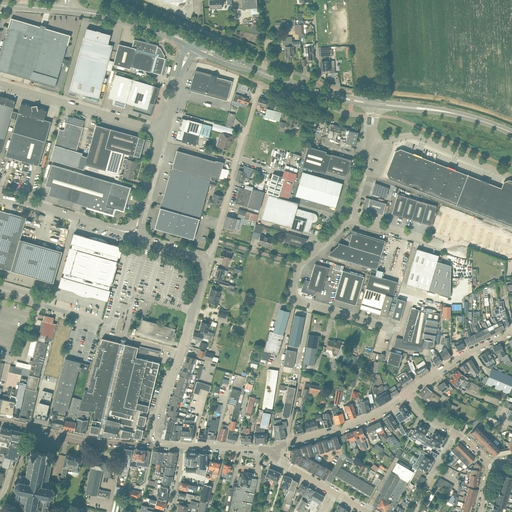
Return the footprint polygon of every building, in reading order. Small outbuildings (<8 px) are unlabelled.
[(216,0),(210,0),(210,8),(214,8),(214,9),(222,9),(221,0),(216,0)] [(256,0),(241,0),(242,9),(241,9),(246,9),(258,8),(257,8),(256,0)] [(55,87),(58,78),(70,36),(45,28),(46,27),(47,27),(46,27),(44,27),(42,26),(40,25),(40,26),(40,27),(13,19),(10,28),(8,27),(0,55),(0,70),(30,80),(55,87)] [(87,28),(82,44),(70,91),(99,99),(113,46),(108,44),(111,35),(87,28)] [(136,49),(131,67),(161,75),(166,59),(163,58),(163,56),(159,49),(157,48),(158,45),(134,39),(132,48),(135,49),(136,49)] [(119,44),(113,65),(130,69),(131,67),(135,49),(132,48),(119,44)] [(305,48),(306,55),(306,60),(314,59),(313,47),(305,48)] [(331,61),(321,62),(322,71),(326,70),(326,73),(335,73),(334,67),(332,67),(331,61)] [(227,101),(230,90),(232,81),(222,78),(222,77),(195,70),(190,90),(227,101)] [(110,93),(108,98),(114,99),(112,104),(116,105),(118,105),(118,106),(125,108),(126,103),(133,80),(116,75),(110,93)] [(133,80),(126,103),(134,106),(132,110),(147,115),(151,116),(154,104),(155,104),(154,104),(156,97),(157,97),(156,97),(159,88),(160,88),(154,86),(149,85),(133,80)] [(247,105),(250,99),(235,94),(232,104),(240,106),(240,105),(241,105),(243,104),(247,105)] [(0,95),(0,153),(10,118),(12,111),(16,100),(0,95)] [(267,109),(265,117),(279,121),(280,117),(282,118),(284,109),(282,108),(270,102),(270,101),(259,98),(257,105),(265,107),(265,108),(267,109)] [(29,135),(46,140),(51,122),(44,120),(47,111),(37,108),(37,105),(31,106),(21,103),(18,113),(12,111),(10,118),(16,120),(13,130),(29,135)] [(235,114),(229,113),(226,126),(232,127),(235,114)] [(179,129),(175,140),(181,142),(191,145),(196,146),(197,140),(198,137),(208,140),(211,130),(213,122),(186,115),(183,114),(181,118),(179,129)] [(64,130),(59,129),(50,160),(84,169),(87,156),(82,155),(82,153),(76,151),(83,127),(84,121),(81,120),(82,120),(76,118),(75,119),(68,117),(64,130)] [(331,124),(330,129),(327,138),(341,141),(340,146),(350,149),(352,144),(355,145),(358,132),(349,130),(350,129),(331,124)] [(111,129),(109,134),(105,148),(134,156),(134,155),(139,157),(144,139),(139,138),(139,137),(111,129)] [(29,135),(13,130),(6,156),(22,161),(29,135)] [(217,147),(225,149),(228,150),(230,142),(232,142),(234,136),(221,133),(217,147)] [(46,140),(29,135),(22,161),(38,166),(46,140)] [(325,173),(326,171),(346,177),(351,160),(331,154),(331,155),(326,153),(326,152),(308,146),(302,167),(325,173)] [(385,177),(439,198),(451,168),(434,162),(435,161),(434,161),(434,162),(406,151),(407,150),(406,150),(406,151),(400,149),(400,148),(400,149),(395,151),(395,150),(394,150),(395,151),(393,157),(392,157),(392,158),(386,173),(385,177)] [(187,188),(196,156),(177,151),(171,169),(174,170),(172,174),(170,174),(167,184),(162,203),(164,204),(163,208),(180,213),(187,188)] [(216,161),(196,156),(187,188),(180,213),(200,219),(201,213),(209,185),(212,176),(216,177),(219,178),(222,168),(214,166),(216,161)] [(119,177),(118,180),(122,181),(123,176),(133,179),(138,162),(124,158),(123,163),(123,166),(123,167),(125,168),(123,175),(121,175),(119,176),(119,177)] [(52,164),(47,180),(46,185),(51,186),(48,195),(87,206),(87,208),(113,216),(114,213),(115,214),(120,211),(120,210),(123,211),(130,188),(52,164)] [(284,169),(296,173),(298,169),(286,165),(284,169)] [(254,169),(244,166),(243,167),(239,166),(235,180),(240,181),(243,182),(244,177),(248,179),(250,174),(252,175),(254,169)] [(467,175),(451,168),(439,198),(456,205),(511,226),(511,180),(509,180),(509,179),(508,179),(509,180),(504,182),(503,181),(503,182),(502,186),(501,186),(502,186),(501,188),(468,175),(468,174),(467,175)] [(273,175),(267,193),(278,197),(288,200),(296,174),(284,170),(282,178),(273,175)] [(306,199),(313,175),(302,172),(295,196),(306,199)] [(313,175),(306,199),(335,208),(340,193),(339,192),(340,188),(341,189),(342,184),(313,175)] [(389,188),(375,183),(372,194),(386,198),(389,188)] [(238,192),(235,203),(240,205),(247,207),(253,189),(253,187),(250,186),(245,185),(244,189),(239,187),(238,192)] [(253,189),(247,207),(248,207),(254,208),(259,210),(262,199),(264,192),(265,189),(258,188),(258,190),(253,189)] [(219,208),(222,196),(214,194),(212,199),(209,198),(208,204),(211,204),(210,205),(219,208)] [(296,210),(298,203),(269,195),(262,219),(308,233),(310,228),(308,228),(310,221),(312,221),(313,221),(314,221),(315,220),(316,219),(316,218),(316,216),(315,215),(314,215),(296,210)] [(398,195),(393,209),(392,214),(402,217),(407,197),(398,195)] [(417,200),(407,197),(402,217),(411,220),(417,200)] [(386,204),(376,201),(365,198),(366,198),(363,206),(364,207),(363,209),(383,215),(386,204)] [(417,200),(411,220),(421,223),(427,203),(417,200)] [(437,206),(427,203),(421,223),(431,226),(437,206)] [(180,213),(163,208),(160,207),(160,208),(157,221),(158,221),(157,226),(162,229),(162,230),(186,237),(187,236),(193,236),(194,231),(196,232),(199,219),(200,219),(180,213)] [(237,214),(245,216),(244,219),(246,211),(238,209),(237,214)] [(0,210),(0,267),(11,271),(20,240),(26,218),(0,210)] [(511,240),(444,214),(437,232),(459,241),(460,238),(503,254),(511,252),(511,240)] [(240,220),(226,216),(223,226),(238,230),(240,220)] [(255,224),(253,232),(261,234),(263,226),(255,224)] [(330,251),(328,256),(376,270),(385,241),(352,230),(351,233),(346,237),(350,241),(348,245),(339,243),(338,245),(331,251),(330,251)] [(120,257),(122,247),(74,233),(71,244),(73,244),(71,248),(70,248),(63,272),(64,273),(63,277),(62,277),(59,287),(107,301),(110,291),(109,290),(110,286),(111,286),(118,262),(117,261),(118,257),(120,257)] [(308,239),(287,233),(284,243),(300,247),(308,239)] [(261,235),(260,239),(258,243),(263,245),(263,244),(270,246),(270,244),(271,244),(272,242),(271,241),(272,238),(261,235)] [(20,240),(11,271),(53,283),(62,252),(20,240)] [(230,261),(232,254),(231,254),(232,251),(228,250),(225,249),(223,248),(223,249),(222,252),(222,251),(220,258),(223,259),(221,264),(228,266),(229,261),(230,261)] [(438,255),(417,249),(406,284),(428,290),(437,261),(439,255),(438,255)] [(450,297),(451,265),(437,261),(428,290),(450,297)] [(321,292),(323,287),(329,268),(315,264),(310,281),(305,280),(301,291),(314,295),(315,290),(321,292)] [(214,278),(219,279),(222,280),(223,275),(226,276),(228,271),(225,270),(217,267),(214,278)] [(343,270),(339,281),(334,299),(356,305),(364,277),(343,270)] [(366,288),(366,289),(360,309),(367,311),(366,312),(369,313),(370,312),(387,317),(393,296),(366,288)] [(209,302),(213,304),(217,305),(219,300),(218,300),(220,291),(211,289),(210,295),(211,296),(209,302)] [(405,301),(397,298),(392,318),(400,320),(405,301)] [(503,302),(499,303),(499,309),(499,313),(501,316),(502,320),(505,328),(510,326),(507,318),(508,318),(504,307),(503,302)] [(396,337),(394,347),(421,352),(422,351),(423,347),(424,339),(434,341),(439,313),(432,312),(432,310),(424,308),(423,311),(411,308),(403,339),(396,337)] [(217,316),(226,318),(228,312),(219,309),(217,316)] [(280,309),(273,332),(282,335),(289,311),(280,309)] [(502,320),(499,313),(495,315),(495,314),(493,315),(494,317),(500,331),(505,328),(501,321),(502,320)] [(17,361),(15,367),(22,368),(23,368),(30,370),(29,375),(39,377),(48,340),(52,341),(56,324),(52,323),(53,318),(44,315),(44,316),(43,320),(42,320),(40,331),(37,341),(32,339),(28,355),(33,356),(32,361),(30,360),(30,361),(29,364),(31,364),(31,365),(17,361)] [(294,315),(289,344),(298,346),(304,317),(294,315)] [(500,331),(494,317),(492,318),(495,324),(493,325),(496,333),(500,331)] [(139,331),(172,341),(175,329),(143,319),(139,331)] [(202,322),(199,330),(203,331),(202,333),(204,334),(211,336),(213,337),(214,333),(208,331),(211,321),(205,319),(204,322),(202,322)] [(489,327),(486,319),(485,319),(484,320),(484,322),(491,335),(496,333),(493,325),(489,327)] [(491,335),(484,322),(482,323),(485,329),(483,330),(487,337),(491,335)] [(474,324),(482,340),(487,337),(483,330),(480,331),(476,323),(474,324)] [(482,340),(474,324),(472,325),(472,326),(476,334),(474,334),(477,342),(482,340)] [(477,342),(473,335),(471,336),(469,328),(466,328),(467,331),(469,337),(473,344),(477,342)] [(269,331),(268,336),(266,344),(280,348),(284,335),(282,335),(273,332),(269,331)] [(469,337),(467,331),(465,332),(467,338),(464,339),(466,342),(468,347),(473,344),(472,344),(469,337)] [(203,335),(194,332),(192,338),(196,339),(196,341),(196,342),(199,342),(200,342),(200,340),(202,341),(202,340),(203,338),(209,340),(211,336),(204,334),(203,335)] [(303,363),(308,364),(314,365),(320,336),(308,334),(303,363)] [(443,351),(440,353),(444,360),(451,356),(447,349),(449,349),(448,337),(445,338),(445,347),(442,349),(443,351)] [(86,391),(84,400),(97,404),(90,433),(100,435),(109,436),(115,437),(141,437),(159,363),(136,356),(138,347),(123,343),(102,338),(87,391),(86,391)] [(424,339),(423,347),(430,348),(430,346),(431,346),(430,346),(431,342),(433,343),(434,341),(424,339)] [(328,340),(327,345),(326,348),(331,350),(333,354),(337,355),(340,343),(328,340)] [(458,351),(465,348),(462,340),(455,343),(454,342),(451,342),(451,349),(454,349),(456,348),(458,351)] [(280,348),(266,344),(264,351),(270,353),(278,355),(280,348)] [(505,355),(500,344),(493,347),(496,354),(497,354),(499,358),(504,362),(507,360),(508,360),(506,357),(505,355)] [(346,346),(342,365),(353,369),(353,370),(357,353),(349,351),(350,347),(346,346)] [(296,351),(286,349),(283,366),(293,368),(296,351)] [(270,353),(264,351),(261,359),(268,361),(270,353)] [(397,353),(390,351),(387,363),(398,366),(402,354),(397,353)] [(492,359),(488,351),(480,355),(485,363),(487,366),(486,367),(490,369),(495,366),(493,363),(491,364),(489,361),(492,359)] [(212,361),(214,354),(206,352),(204,359),(212,361)] [(436,352),(434,354),(436,358),(433,360),(436,365),(442,361),(436,352)] [(52,407),(66,410),(67,411),(81,363),(65,358),(52,407)] [(479,372),(471,360),(465,363),(469,370),(473,376),(479,372)] [(418,369),(416,371),(419,377),(423,374),(426,372),(428,370),(425,365),(426,365),(424,362),(417,367),(418,369)] [(469,370),(465,363),(459,367),(462,370),(463,370),(464,373),(469,370)] [(373,365),(368,364),(366,369),(364,377),(374,379),(375,374),(371,373),(373,365)] [(15,367),(13,366),(11,372),(16,373),(21,375),(22,368),(15,367)] [(265,409),(265,412),(270,413),(272,413),(272,410),(271,410),(272,409),(276,384),(278,371),(268,369),(262,409),(265,409)] [(511,376),(501,372),(492,369),(485,384),(509,394),(511,385),(511,376)] [(396,377),(403,387),(414,380),(410,374),(409,374),(408,372),(407,370),(403,373),(397,376),(397,377),(396,377)] [(466,377),(457,370),(456,370),(455,370),(454,372),(454,373),(453,375),(461,381),(469,386),(471,383),(470,382),(470,383),(467,381),(468,378),(466,377)] [(182,371),(181,376),(191,379),(193,374),(182,371)] [(349,383),(348,386),(355,387),(357,379),(358,374),(352,372),(349,383)] [(27,381),(20,418),(27,419),(29,418),(30,411),(30,408),(32,404),(32,401),(33,398),(33,394),(35,391),(35,390),(39,377),(29,375),(27,381)] [(469,386),(461,381),(454,375),(453,375),(452,376),(450,376),(449,378),(449,379),(449,380),(460,388),(463,385),(467,388),(468,388),(469,386)] [(19,418),(20,418),(27,381),(20,379),(12,416),(19,418)] [(289,379),(281,417),(287,417),(289,417),(296,380),(289,379)] [(195,386),(193,393),(199,395),(200,388),(209,391),(211,385),(197,381),(197,382),(196,385),(195,386)] [(437,386),(440,391),(441,392),(444,390),(446,393),(452,389),(449,384),(446,386),(444,382),(437,386)] [(481,387),(472,382),(468,390),(477,395),(481,387)] [(305,383),(304,388),(302,398),(300,410),(304,411),(305,406),(310,384),(305,383)] [(386,391),(382,385),(377,388),(385,402),(391,399),(399,393),(394,386),(386,391)] [(336,388),(334,403),(339,404),(342,387),(339,386),(339,389),(336,388)] [(376,400),(374,401),(377,408),(380,406),(385,402),(377,388),(376,387),(374,387),(373,388),(372,389),(373,390),(374,393),(375,394),(377,396),(375,398),(376,400)] [(432,391),(426,387),(419,395),(425,399),(426,397),(430,401),(431,400),(435,404),(441,398),(432,391)] [(0,413),(12,416),(17,391),(7,388),(6,394),(4,394),(3,399),(0,410),(0,413)] [(231,420),(235,421),(243,397),(240,396),(241,391),(232,388),(228,403),(235,405),(231,420)] [(35,416),(34,421),(37,421),(40,422),(41,413),(47,391),(42,389),(36,412),(35,416)] [(183,397),(184,392),(173,389),(172,392),(174,392),(173,394),(183,397)] [(41,413),(40,422),(45,423),(46,418),(47,415),(52,392),(47,391),(41,413)] [(255,398),(250,396),(245,413),(251,414),(255,398)] [(66,415),(63,428),(74,431),(81,399),(73,397),(67,416),(66,415)] [(363,401),(362,398),(359,398),(362,414),(370,412),(368,400),(363,401)] [(81,400),(74,431),(86,433),(90,410),(95,411),(97,404),(81,400)] [(354,409),(352,403),(344,406),(346,413),(348,412),(351,419),(356,417),(353,410),(354,409)] [(450,403),(447,408),(455,412),(457,407),(450,403)] [(401,412),(395,416),(400,423),(411,415),(407,409),(408,409),(405,405),(405,406),(404,405),(399,408),(401,412)] [(52,407),(48,423),(63,426),(66,410),(52,407)] [(177,411),(166,408),(166,411),(168,412),(168,414),(176,416),(177,411)] [(338,409),(333,410),(334,415),(333,415),(334,420),(336,424),(345,422),(344,421),(343,417),(342,413),(341,410),(339,410),(338,409)] [(319,411),(319,414),(315,415),(316,420),(305,423),(307,431),(318,428),(317,421),(322,420),(320,414),(321,414),(321,410),(319,411)] [(265,412),(263,412),(260,411),(259,414),(262,414),(260,426),(267,428),(270,413),(265,412)] [(331,418),(329,413),(323,414),(324,420),(322,420),(324,428),(332,426),(330,419),(331,418)] [(181,428),(180,440),(192,441),(193,425),(195,426),(198,415),(196,414),(195,421),(184,420),(181,428)] [(390,414),(383,419),(391,431),(398,426),(390,414)] [(498,420),(485,415),(473,422),(472,424),(474,425),(475,424),(485,418),(488,419),(488,420),(495,426),(498,420)] [(208,417),(208,418),(206,426),(204,433),(203,433),(203,432),(199,432),(198,440),(206,442),(209,427),(211,419),(212,417),(208,417)] [(162,438),(170,439),(171,431),(173,425),(174,421),(166,418),(162,438)] [(209,427),(206,442),(214,443),(218,421),(211,419),(209,427)] [(296,429),(294,430),(295,436),(304,434),(301,423),(302,419),(295,421),(296,425),(294,425),(296,429)] [(179,440),(180,431),(176,431),(177,425),(178,422),(174,421),(173,425),(174,425),(172,431),(171,440),(179,440)] [(274,425),(275,440),(285,438),(284,428),(287,427),(286,421),(281,422),(282,424),(274,425)] [(379,422),(373,425),(376,432),(379,431),(382,436),(385,434),(379,422)] [(221,427),(217,440),(225,442),(228,429),(224,427),(225,424),(222,424),(221,427)] [(411,429),(407,436),(410,438),(411,437),(416,439),(422,427),(422,426),(419,424),(418,425),(417,424),(414,431),(411,429)] [(376,432),(373,425),(366,428),(372,440),(376,438),(373,433),(376,432)] [(264,431),(265,428),(260,426),(259,426),(259,428),(259,431),(261,444),(263,444),(264,444),(266,444),(267,443),(267,434),(264,434),(264,431)] [(422,427),(416,439),(421,442),(420,443),(424,445),(427,438),(424,436),(428,430),(427,429),(427,428),(424,426),(423,427),(422,427)] [(478,426),(471,433),(494,456),(495,455),(496,456),(503,454),(502,449),(501,449),(478,426)] [(1,427),(0,433),(0,446),(1,446),(0,450),(0,456),(6,458),(12,429),(8,429),(1,427)] [(365,436),(362,428),(357,430),(364,450),(367,449),(364,440),(366,439),(365,436)] [(12,429),(6,458),(17,461),(20,450),(18,449),(19,446),(22,431),(15,430),(12,429)] [(229,430),(226,442),(235,443),(237,435),(237,432),(229,430)] [(364,450),(357,430),(351,432),(354,440),(357,439),(359,443),(359,444),(361,451),(364,450)] [(351,432),(346,434),(349,442),(351,445),(353,444),(353,446),(356,445),(354,440),(351,432)] [(427,438),(424,445),(427,446),(427,445),(432,448),(433,446),(440,435),(435,432),(435,433),(433,433),(430,439),(427,438)] [(440,435),(433,446),(438,449),(440,446),(441,446),(443,443),(442,442),(445,437),(440,435)] [(511,435),(507,448),(504,448),(502,449),(503,454),(505,454),(511,453),(511,451),(511,450),(511,449),(511,435)] [(331,473),(332,470),(325,466),(324,467),(310,459),(308,458),(308,457),(308,456),(315,454),(318,453),(331,449),(333,448),(333,449),(341,447),(341,444),(339,445),(337,436),(330,438),(330,439),(328,440),(328,439),(315,443),(312,444),(300,447),(300,448),(296,449),(295,448),(290,450),(289,459),(295,463),(295,462),(297,463),(303,467),(303,466),(305,467),(305,468),(317,475),(317,474),(319,476),(325,480),(329,472),(331,473)] [(463,447),(460,443),(451,451),(454,454),(451,456),(453,457),(463,447)] [(376,444),(374,447),(382,453),(384,451),(383,450),(383,449),(376,444)] [(463,447),(453,457),(454,459),(457,456),(459,459),(467,451),(463,447)] [(37,449),(36,450),(32,449),(32,448),(31,449),(30,449),(31,450),(30,454),(29,454),(27,456),(26,455),(26,456),(27,456),(26,458),(26,459),(27,460),(26,465),(27,465),(27,466),(28,466),(26,476),(21,475),(20,474),(20,475),(20,476),(19,475),(18,480),(19,480),(15,483),(14,482),(14,483),(15,483),(14,488),(13,488),(14,488),(17,492),(15,500),(14,500),(15,501),(16,500),(21,501),(20,503),(19,503),(19,504),(20,504),(21,507),(20,507),(21,508),(21,507),(23,510),(22,511),(23,511),(50,511),(51,511),(52,511),(53,506),(54,500),(54,497),(55,497),(55,496),(54,496),(55,492),(56,491),(55,491),(52,487),(54,488),(55,483),(53,483),(54,482),(54,481),(53,482),(48,481),(49,476),(54,477),(57,469),(52,468),(53,465),(54,464),(55,465),(55,464),(55,462),(56,462),(56,461),(55,461),(54,460),(53,459),(53,458),(54,454),(54,453),(53,452),(53,453),(49,452),(48,451),(47,449),(46,449),(45,450),(40,449),(40,448),(39,448),(37,449)] [(119,471),(118,475),(127,477),(128,469),(129,466),(129,465),(130,461),(132,450),(124,448),(120,468),(119,471)] [(129,465),(129,466),(133,466),(136,467),(136,465),(145,466),(144,468),(147,469),(149,456),(150,451),(142,450),(134,449),(134,450),(134,451),(133,451),(131,461),(130,461),(129,465)] [(399,449),(395,456),(400,459),(404,451),(399,449)] [(426,456),(428,453),(421,450),(420,453),(420,454),(417,458),(419,459),(430,465),(431,465),(433,462),(432,461),(433,460),(426,456)] [(154,451),(154,452),(152,462),(158,463),(156,471),(155,476),(159,477),(160,473),(161,467),(162,464),(164,452),(154,451)] [(168,453),(165,453),(164,458),(166,459),(166,458),(167,458),(167,462),(176,462),(177,452),(168,451),(168,453)] [(467,451),(459,459),(461,461),(459,464),(460,465),(471,455),(467,451)] [(185,464),(185,471),(196,471),(197,467),(198,467),(198,468),(202,468),(202,467),(205,467),(204,468),(206,468),(207,453),(199,452),(199,454),(197,454),(197,452),(186,452),(186,459),(187,459),(187,464),(185,464)] [(65,455),(64,460),(61,476),(65,477),(67,467),(70,468),(70,470),(73,471),(73,472),(74,474),(77,474),(78,474),(79,471),(82,459),(71,456),(70,454),(67,454),(65,455)] [(471,455),(460,465),(462,467),(464,464),(467,467),(475,458),(471,455)] [(414,463),(412,466),(419,470),(420,467),(427,471),(428,469),(429,470),(431,467),(430,466),(430,465),(419,459),(417,458),(415,463),(414,463)] [(93,459),(85,493),(97,495),(98,489),(102,473),(104,463),(104,462),(93,459)] [(220,463),(216,462),(215,464),(214,464),(214,466),(212,475),(212,477),(212,478),(215,479),(217,475),(218,471),(220,463)] [(481,466),(477,462),(473,466),(473,469),(470,469),(470,472),(468,472),(468,474),(479,476),(480,470),(481,466)] [(110,464),(104,463),(102,473),(105,473),(104,477),(109,478),(111,470),(109,470),(110,464)] [(391,472),(375,501),(379,503),(377,506),(385,511),(386,509),(390,511),(393,507),(405,486),(407,487),(415,473),(397,463),(391,472)] [(224,464),(223,469),(222,476),(226,477),(226,478),(226,479),(227,480),(230,481),(230,480),(232,474),(233,469),(230,468),(231,466),(224,464)] [(346,471),(340,467),(335,476),(341,480),(346,471)] [(504,475),(503,481),(511,483),(511,482),(511,467),(511,468),(510,468),(509,471),(510,471),(509,476),(504,475)] [(269,468),(266,475),(263,474),(260,482),(263,483),(265,479),(268,480),(268,481),(276,484),(280,473),(269,468)] [(422,472),(417,469),(413,477),(418,479),(422,472)] [(352,474),(346,471),(341,480),(347,483),(352,474)] [(234,483),(233,488),(236,488),(236,489),(229,487),(229,488),(228,488),(221,511),(252,511),(254,509),(251,508),(257,479),(251,478),(252,473),(247,472),(247,474),(243,473),(243,475),(240,474),(238,484),(234,483)] [(160,473),(159,475),(161,476),(164,476),(162,482),(166,483),(170,485),(171,484),(171,482),(171,481),(173,476),(168,475),(161,473),(160,473)] [(357,478),(352,474),(347,483),(352,486),(357,478)] [(286,492),(291,478),(285,475),(283,480),(282,480),(281,482),(282,483),(280,487),(284,489),(283,491),(286,492)] [(420,476),(416,483),(421,486),(425,479),(420,476)] [(287,511),(290,506),(297,489),(295,488),(298,481),(292,478),(289,489),(284,502),(286,503),(284,507),(285,507),(284,510),(285,510),(284,511),(287,511)] [(363,481),(357,478),(352,486),(358,490),(363,481)] [(445,481),(440,478),(436,485),(441,488),(444,484),(445,481)] [(369,484),(363,481),(358,490),(364,493),(369,484)] [(450,484),(445,481),(444,484),(441,488),(446,491),(449,487),(450,484)] [(196,490),(197,486),(181,482),(179,488),(187,491),(188,488),(196,490)] [(302,484),(302,483),(299,488),(297,491),(299,493),(295,500),(298,502),(307,487),(305,485),(304,485),(303,484),(302,484)] [(154,492),(154,493),(157,494),(156,499),(161,500),(165,501),(166,501),(167,498),(167,497),(168,493),(167,493),(168,488),(167,488),(167,487),(158,484),(156,490),(155,490),(154,492)] [(214,495),(210,494),(212,486),(204,484),(200,503),(198,511),(205,511),(208,501),(212,502),(214,495)] [(375,488),(369,484),(364,493),(370,496),(375,488)] [(301,511),(304,508),(305,507),(304,507),(314,491),(311,489),(311,488),(310,488),(309,488),(308,487),(303,495),(307,498),(307,499),(305,498),(304,500),(302,499),(295,511),(297,511),(301,511)] [(478,490),(466,487),(466,489),(468,490),(467,493),(476,495),(478,490)] [(108,498),(110,492),(98,489),(97,495),(108,498)] [(186,494),(178,491),(178,493),(177,494),(177,496),(177,497),(185,499),(186,497),(187,497),(193,498),(194,495),(187,493),(186,494)] [(315,491),(306,506),(311,508),(320,494),(318,493),(317,492),(316,491),(315,491)] [(455,500),(456,493),(453,492),(446,504),(451,506),(455,501),(455,500)] [(320,494),(311,508),(313,510),(314,510),(318,503),(320,504),(324,497),(324,496),(323,496),(322,495),(321,495),(320,494)] [(114,501),(111,511),(117,511),(121,497),(116,496),(115,501),(114,501)] [(166,502),(147,497),(146,500),(148,501),(148,502),(156,504),(155,507),(164,509),(166,502)] [(475,500),(463,497),(463,500),(465,500),(464,503),(463,503),(474,506),(474,505),(475,500)] [(193,505),(190,504),(186,503),(185,506),(178,504),(177,509),(187,511),(188,509),(191,510),(193,505)]
